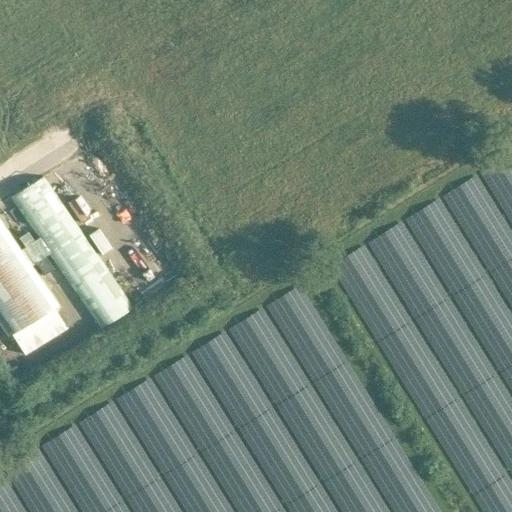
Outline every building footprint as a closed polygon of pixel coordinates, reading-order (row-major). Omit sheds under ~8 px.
[(511,152),(404,210),(418,237),(451,219),(446,196),(455,212),(506,185),(509,185),(506,172),(511,172),(511,152)] [(0,217),(0,326),(7,336),(12,333),(25,354),(66,328),(53,307),(59,304),(32,264),(35,262),(44,275),(54,268),(45,255),(49,253),(100,328),(132,306),(42,174),(10,196),(38,237),(34,240),(28,231),(19,237),(25,246),(21,248),(0,217)] [(381,260),(413,241),(402,221),(369,240),(381,260)] [(305,287),(41,440),(61,475),(70,475),(72,479),(79,475),(80,459),(104,460),(104,453),(114,454),(114,446),(105,439),(118,431),(118,426),(124,426),(129,421),(124,412),(136,413),(148,399),(159,399),(156,393),(178,380),(194,360),(207,370),(220,363),(253,364),(264,350),(261,344),(279,333),(280,333),(333,335),(305,287)] [(34,458),(0,473),(0,511),(18,511),(23,510),(13,489),(42,475),(34,458)]
